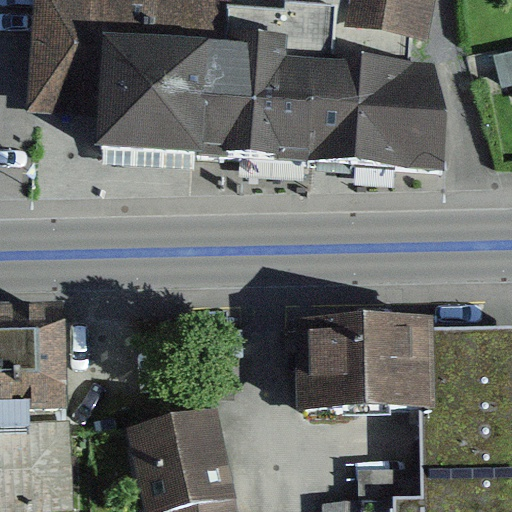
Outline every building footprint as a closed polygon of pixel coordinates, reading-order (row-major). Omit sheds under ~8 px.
[(47,0),(39,107),(95,111),(92,145),(431,166),(437,59),(417,57),(428,0),(47,0)] [(425,322),(296,326),(300,426),(428,422),(426,342),(425,322)] [(59,329),(0,330),(0,424),(61,422),(59,329)] [(511,511),(511,339),(426,342),(431,511),(511,511)] [(232,511),(213,425),(123,445),(137,511),(232,511)]
